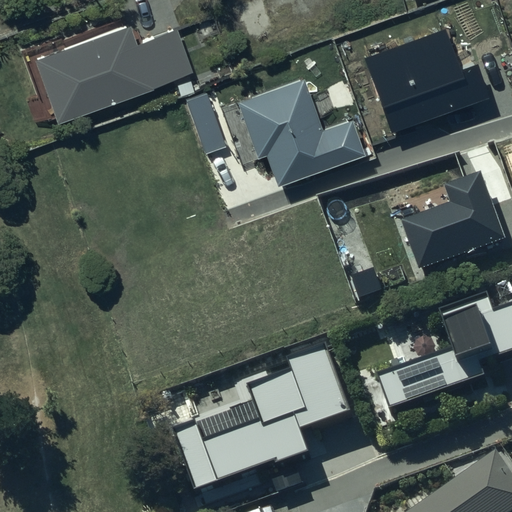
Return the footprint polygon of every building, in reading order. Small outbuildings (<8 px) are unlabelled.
[(123,20),(28,56),(50,120),(190,69),(173,25),(131,41),(123,20)] [(447,29),(366,58),(392,133),(491,98),(478,64),(461,70),(447,29)] [(277,184),(364,153),(351,117),(320,127),(303,76),(235,99),(255,157),(266,153),(277,184)] [(185,99),(204,152),(225,145),(207,91),(185,99)] [(508,249),(484,183),(448,196),(453,211),(403,229),(421,279),(508,249)] [(452,359),(379,383),(390,418),(484,386),(479,373),(511,361),(511,314),(495,320),(490,303),(441,320),(445,331),(443,332),(452,359)] [(255,402),(176,432),(180,441),(177,442),(200,501),(281,470),(283,473),(311,462),(302,441),(352,422),(327,356),(292,370),(297,382),(254,398),(255,402)] [(511,511),(511,477),(499,458),(421,511),(511,511)]
